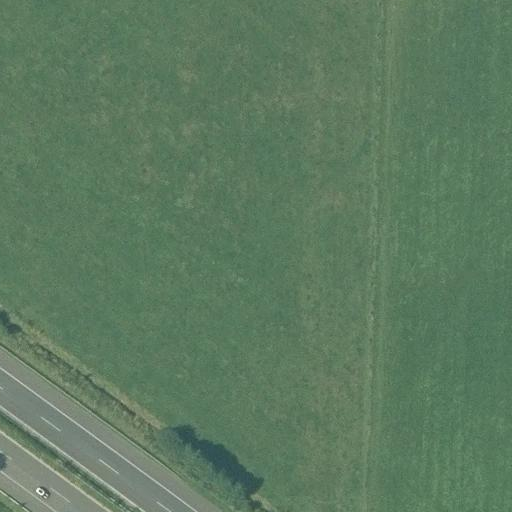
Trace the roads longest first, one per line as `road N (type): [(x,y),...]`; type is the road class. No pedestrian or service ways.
road 1 (motorway): [(191,511),(0,373)]
road 2 (motorway): [(0,436),(104,511)]
